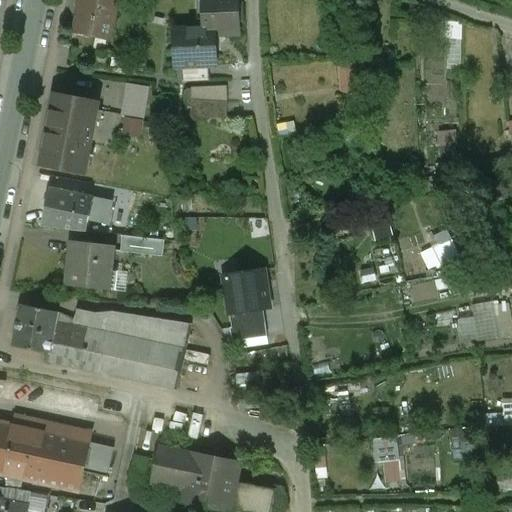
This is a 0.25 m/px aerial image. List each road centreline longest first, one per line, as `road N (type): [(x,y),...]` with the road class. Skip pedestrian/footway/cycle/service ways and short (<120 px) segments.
road 1 (residential): [(298,470),(303,418),(253,58),(254,0)]
road 2 (secondary): [(36,0),(0,173)]
